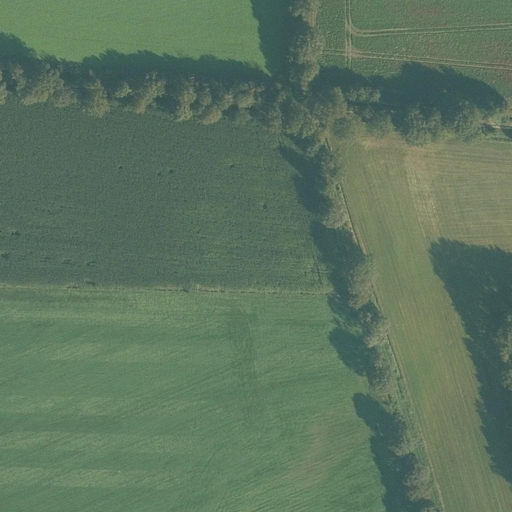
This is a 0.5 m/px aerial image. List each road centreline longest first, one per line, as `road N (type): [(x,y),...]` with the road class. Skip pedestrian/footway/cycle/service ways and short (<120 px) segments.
road 1 (track): [(301,107),(431,511)]
road 2 (track): [(0,80),(301,107)]
road 3 (track): [(301,107),(511,128)]
